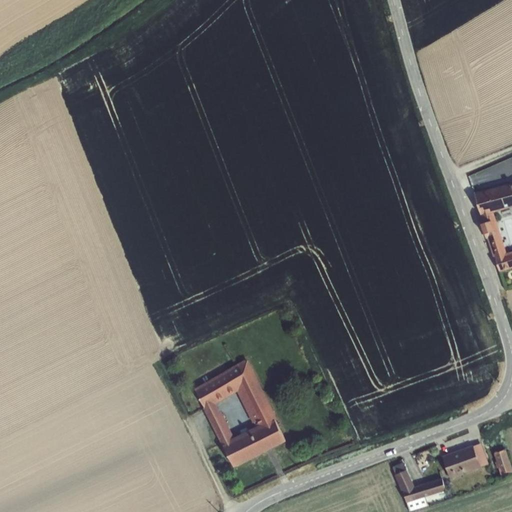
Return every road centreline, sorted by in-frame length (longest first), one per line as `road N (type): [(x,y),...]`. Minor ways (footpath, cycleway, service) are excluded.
road 1 (tertiary): [(511,365),(396,0)]
road 2 (tertiary): [(250,511),(448,430),(511,392)]
